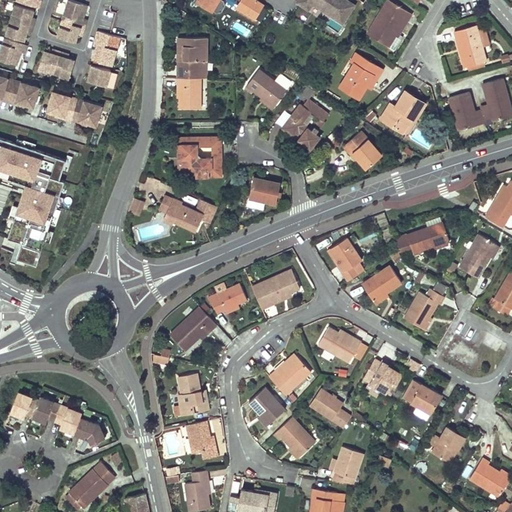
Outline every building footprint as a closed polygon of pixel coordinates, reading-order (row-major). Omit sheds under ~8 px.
[(17,0),(17,3),(38,10),(41,1),(38,0),(37,0),(17,0)] [(218,1),(218,0),(193,0),(193,1),(199,5),(201,2),(215,12),(222,2),(218,1)] [(252,0),(242,0),(237,8),(255,19),(263,7),(252,0)] [(355,6),(345,0),(299,0),(297,4),(309,11),(313,5),(343,25),(355,6)] [(390,0),(388,0),(366,34),(393,51),(404,35),(399,33),(405,25),(396,19),(402,8),(390,0)] [(68,1),(57,37),(75,43),(78,36),(82,37),(88,20),(84,19),(88,7),(68,1)] [(16,6),(6,36),(24,42),(26,36),(30,36),(35,20),(32,19),(34,12),(16,6)] [(405,25),(411,13),(402,8),(396,19),(405,25)] [(488,61),(477,25),(455,32),(456,39),(460,38),(463,51),(460,52),(464,68),(468,66),(484,62),(488,61)] [(97,48),(94,60),(112,65),(118,44),(111,42),(112,35),(98,31),(93,46),(97,48)] [(111,42),(118,44),(120,38),(112,35),(111,42)] [(178,68),(178,78),(201,78),(207,78),(207,37),(178,36),(178,57),(182,56),(182,68),(178,68)] [(5,39),(0,54),(0,61),(17,66),(21,54),(24,55),(27,46),(5,39)] [(51,54),(44,51),(38,69),(70,80),(76,62),(69,59),(69,56),(52,50),(51,54)] [(360,54),(354,51),(348,60),(354,64),(360,54)] [(354,64),(339,87),(359,100),(368,87),(375,76),(378,78),(384,69),(360,54),(354,64)] [(485,65),(484,62),(468,66),(469,70),(485,65)] [(89,63),(86,73),(90,74),(88,81),(106,86),(106,84),(114,86),(118,71),(89,63)] [(287,89),(259,68),(247,85),(274,106),(287,89)] [(34,106),(39,87),(0,75),(0,96),(2,97),(3,95),(10,97),(18,99),(17,101),(34,106)] [(375,76),(368,87),(371,89),(378,78),(375,76)] [(180,98),(180,108),(201,108),(201,78),(178,78),(178,87),(180,87),(180,98)] [(511,101),(504,78),(484,83),(490,104),(482,106),(483,109),(486,118),(494,117),(495,120),(510,116),(506,103),(511,101)] [(304,84),(297,94),(302,98),(306,93),(310,88),(304,84)] [(390,103),(380,118),(402,132),(408,135),(417,120),(415,119),(425,103),(405,90),(395,106),(390,103)] [(102,105),(54,91),(48,110),(65,115),(66,113),(80,117),(80,119),(96,124),(102,105)] [(470,93),(451,98),(457,120),(462,119),(464,129),(487,123),(486,118),(483,109),(475,112),(470,93)] [(302,104),(284,128),(293,135),(297,129),(300,131),(304,134),(301,137),(314,146),(322,136),(317,133),(319,131),(316,129),(315,131),(302,122),(306,118),(303,116),(309,109),(312,111),(323,120),(320,124),(323,126),(327,121),(325,120),(330,114),(311,100),(306,107),(302,104)] [(309,109),(303,116),(306,118),(312,111),(309,109)] [(383,155),(361,130),(344,146),(352,155),(354,153),(360,160),(367,169),(383,155)] [(197,136),(179,136),(179,165),(191,175),(222,175),(222,155),(211,155),(211,157),(197,158),(197,144),(197,136)] [(207,145),(207,136),(197,136),(197,144),(207,145)] [(222,136),(207,136),(207,145),(211,145),(222,145),(222,136)] [(66,159),(0,137),(0,174),(26,183),(8,237),(17,240),(22,242),(17,258),(37,265),(65,181),(60,179),(63,170),(66,159)] [(222,155),(222,145),(211,145),(211,155),(222,155)] [(360,160),(354,153),(352,155),(358,161),(360,160)] [(67,172),(73,156),(68,154),(66,159),(63,170),(67,172)] [(179,165),(179,175),(191,175),(179,165)] [(254,176),(249,197),(276,203),(281,182),(254,176)] [(504,184),(485,216),(503,226),(511,213),(511,189),(507,186),(504,184)] [(164,217),(174,222),(175,219),(197,229),(202,218),(211,223),(218,206),(201,199),(196,209),(182,204),(183,201),(165,193),(159,208),(166,212),(164,217)] [(141,200),(134,197),(129,207),(128,210),(135,213),(141,200)] [(473,200),(469,207),(473,209),(477,202),(473,200)] [(449,240),(443,221),(395,237),(399,247),(400,248),(411,245),(414,254),(422,251),(421,249),(434,245),(447,240),(449,240)] [(479,233),(460,265),(478,276),(490,255),(497,243),(479,233)] [(363,259),(348,238),(332,248),(340,260),(336,262),(348,282),(356,277),(359,274),(354,266),(363,259)] [(17,258),(22,242),(17,240),(10,261),(15,263),(17,258)] [(448,244),(447,240),(434,245),(435,249),(448,244)] [(497,243),(490,255),(493,258),(500,245),(497,243)] [(340,260),(332,248),(329,251),(336,262),(340,260)] [(391,264),(363,283),(374,300),(386,291),(402,281),(391,264)] [(292,268),(253,285),(262,308),(283,298),(282,295),(291,291),(301,287),(292,268)] [(511,268),(495,297),(498,299),(493,306),(506,313),(510,306),(511,302),(511,268)] [(238,303),(247,298),(239,282),(227,287),(218,291),(218,293),(208,297),(219,312),(224,309),(238,303)] [(227,287),(224,282),(215,286),(218,291),(227,287)] [(420,290),(411,306),(429,316),(430,314),(438,301),(441,304),(446,294),(431,285),(426,294),(420,290)] [(389,294),(386,291),(374,300),(376,303),(389,294)] [(238,303),(224,309),(226,313),(240,306),(238,303)] [(217,323),(201,305),(193,312),(209,326),(211,328),(217,323)] [(411,306),(405,317),(422,327),(429,316),(411,306)] [(193,312),(171,333),(185,349),(199,335),(209,326),(193,312)] [(429,316),(422,327),(425,329),(433,316),(430,314),(429,316)] [(209,326),(199,335),(202,338),(211,328),(209,326)] [(319,343),(349,362),(361,342),(353,337),(351,340),(338,331),(335,329),(329,326),(319,343)] [(353,337),(340,329),(338,331),(351,340),(353,337)] [(162,349),(161,356),(169,358),(171,351),(162,349)] [(285,362),(287,364),(297,355),(295,353),(285,362)] [(269,376),(285,395),(303,378),(311,371),(297,355),(287,364),(285,362),(283,359),(272,368),(275,371),(269,376)] [(363,377),(391,394),(403,373),(391,366),(381,360),(376,357),(363,377)] [(391,363),(382,358),(381,360),(391,366),(393,364),(391,363)] [(179,394),(183,416),(209,410),(208,402),(203,403),(201,389),(197,372),(179,376),(182,393),(179,394)] [(404,396),(431,413),(442,395),(414,378),(404,396)] [(284,408),(265,387),(250,401),(262,414),(269,421),(278,415),(284,408)] [(345,402),(321,387),(310,403),(344,428),(352,415),(340,408),(345,402)] [(39,400),(18,391),(10,411),(24,417),(26,414),(32,416),(33,416),(46,422),(48,419),(61,424),(60,427),(80,436),(85,437),(86,435),(88,436),(92,443),(106,436),(99,425),(81,416),(83,412),(40,396),(39,400)] [(278,415),(269,421),(271,424),(286,410),(284,408),(278,415)] [(269,421),(262,414),(259,416),(265,424),(268,426),(271,424),(269,421)] [(315,443),(292,417),(274,434),(280,440),(282,437),(291,447),(301,456),(315,443)] [(210,435),(206,420),(187,424),(193,452),(202,450),(204,457),(218,455),(216,446),(212,447),(210,435)] [(465,436),(447,425),(431,451),(446,460),(455,447),(458,449),(465,436)] [(336,470),(332,480),(353,484),(364,452),(342,444),(338,458),(334,468),(334,470),(336,470)] [(301,456),(291,447),(289,449),(296,457),(298,459),(301,456)] [(455,447),(446,460),(450,462),(458,449),(455,447)] [(117,451),(111,455),(115,465),(122,461),(117,451)] [(379,454),(376,461),(389,466),(391,458),(379,454)] [(483,456),(470,477),(498,494),(509,477),(499,470),(488,463),(489,460),(483,456)] [(338,458),(333,457),(329,467),(334,468),(338,458)] [(84,506),(116,476),(101,461),(69,491),(82,505),(84,506)] [(178,467),(167,468),(168,482),(178,481),(178,467)] [(501,467),(499,470),(509,477),(511,474),(501,467)] [(186,483),(189,510),(210,508),(207,493),(205,480),(209,480),(207,470),(192,472),(194,482),(186,483)] [(240,501),(238,510),(250,511),(265,511),(266,508),(275,509),(278,492),(256,487),(255,490),(242,488),(241,494),(240,501)] [(309,511),(308,511),(341,511),(344,501),(336,499),(337,491),(314,487),(312,496),(317,497),(314,511),(309,511)] [(82,505),(69,491),(65,495),(77,509),(82,505)] [(125,501),(146,497),(144,491),(125,496),(125,501)] [(345,493),(337,491),(336,499),(344,501),(345,493)] [(312,496),(309,511),(314,511),(317,497),(312,496)] [(126,511),(149,511),(146,497),(125,501),(126,511)] [(502,500),(497,507),(505,511),(509,504),(502,500)]
